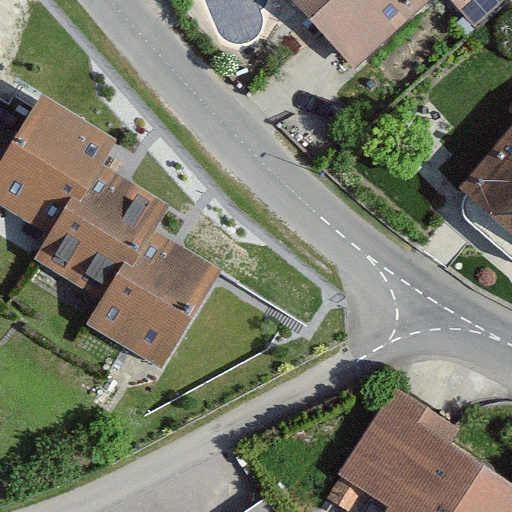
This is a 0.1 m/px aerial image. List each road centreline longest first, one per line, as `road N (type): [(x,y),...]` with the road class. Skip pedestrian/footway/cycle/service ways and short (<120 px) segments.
road 1 (tertiary): [(446,312),(313,212),(113,0)]
road 2 (residential): [(446,312),(166,459),(41,511)]
